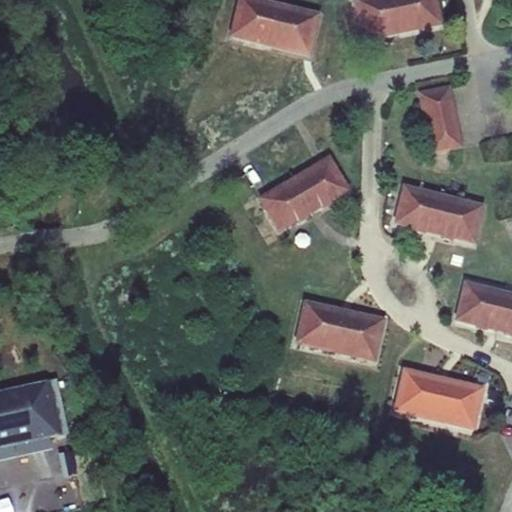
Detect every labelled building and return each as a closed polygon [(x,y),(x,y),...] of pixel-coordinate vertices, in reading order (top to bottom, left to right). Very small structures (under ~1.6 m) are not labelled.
[(278,7),(250,0),(238,0),(230,37),(269,47),(278,7)] [(393,0),(358,0),(353,1),(361,42),(400,33),(393,0)] [(434,0),(393,0),(400,33),(440,25),(434,0)] [(318,16),(278,7),(269,47),(308,56),(318,16)] [(448,89),(418,95),(430,155),(460,149),(448,89)] [(328,160),(293,180),(313,214),(321,210),(322,212),(332,206),(331,204),(348,194),(328,160)] [(293,180),(259,201),(279,235),(296,224),(298,226),(308,220),(307,218),(313,214),(293,180)] [(442,198),(401,188),(392,227),(414,232),(413,235),(424,238),(424,234),(432,237),(442,198)] [(481,208),(442,198),(432,237),(441,239),(440,241),(451,244),(452,240),(472,244),(481,208)] [(503,295),(464,285),(455,324),(475,329),(475,331),(485,333),(485,331),(493,333),(503,295)] [(511,296),(503,295),(493,333),(502,335),(501,337),(511,340),(511,296)] [(345,311),(302,302),(292,346),(334,356),(345,311)] [(386,320),(345,311),(334,356),(376,365),(386,320)] [(441,381),(400,372),(391,412),(432,421),(441,381)] [(481,390),(441,381),(432,421),(472,430),(481,390)] [(55,382),(0,393),(0,451),(68,437),(55,382)]
